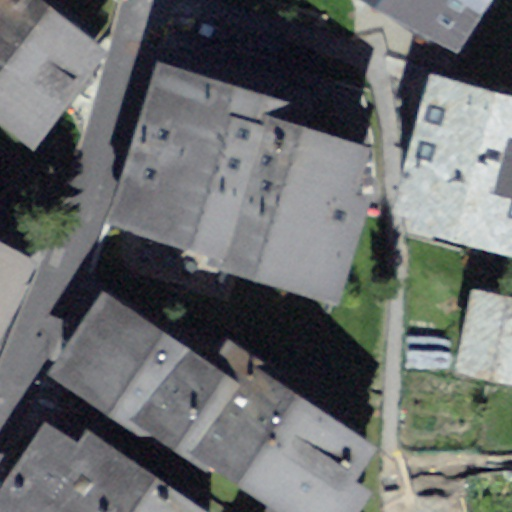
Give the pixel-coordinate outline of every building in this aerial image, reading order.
[(40,0),(0,0),(0,130),(17,144),(97,44),(40,0)] [(376,0),(438,43),(467,0),(376,0)] [(511,3),(500,23),(511,30),(511,3)] [(259,98),(151,62),(101,222),(324,303),(363,150),(253,115),(259,98)] [(511,88),(434,67),(394,207),(511,239),(511,88)] [(0,245),(0,304),(26,260),(0,245)] [(511,287),(457,278),(442,370),(511,381),(511,287)] [(153,434),(271,511),(337,511),(380,449),(251,365),(242,377),(101,285),(45,372),(139,434),(153,434)] [(47,421),(0,489),(0,511),(204,511),(86,431),(76,443),(47,421)]
